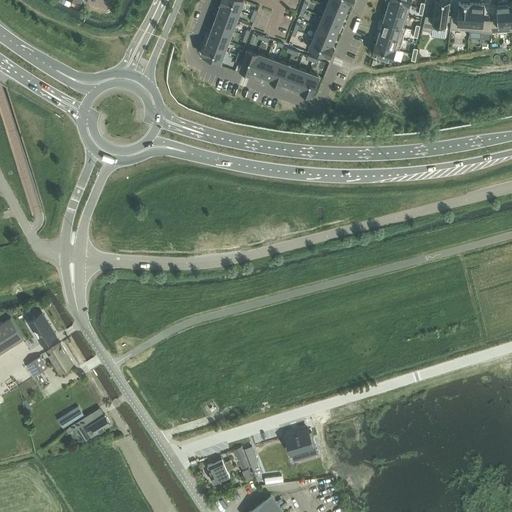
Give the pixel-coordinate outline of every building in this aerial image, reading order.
[(221,0),(220,3),(240,10),(243,0),(221,0)] [(350,3),(343,0),(329,0),(327,5),(345,13),(349,3),(350,3)] [(411,5),(395,0),(389,0),(386,9),(407,16),(411,5)] [(425,15),(422,29),(432,31),(433,28),(445,30),(449,0),(435,0),(433,16),(425,15)] [(451,17),(450,28),(469,30),(470,15),(471,2),(470,2),(469,0),(460,0),(461,1),(459,1),(458,17),(451,17)] [(490,20),(490,32),(511,30),(509,2),(507,2),(507,0),(498,1),(499,3),(496,3),(497,20),(490,20)] [(470,15),(469,30),(482,30),(482,31),(490,32),(490,20),(483,20),(484,3),(471,2),(470,15)] [(218,13),(236,20),(240,10),(220,3),(221,4),(218,13)] [(327,5),(322,16),(340,23),(342,19),(343,19),(346,14),(345,13),(327,5)] [(407,16),(386,9),(383,20),(406,27),(404,26),(407,16)] [(232,30),(236,20),(218,13),(216,17),(214,23),(232,30)] [(322,16),(318,26),(336,34),(336,33),(337,34),(340,28),(338,28),(340,23),(322,16)] [(406,27),(383,20),(380,31),(403,38),(406,27)] [(228,40),(232,30),(214,23),(212,30),(210,34),(228,40)] [(318,26),(314,37),(333,45),(333,44),(332,44),(336,34),(318,26)] [(403,38),(380,31),(376,42),(399,49),(403,38)] [(225,50),(228,40),(210,34),(207,43),(205,43),(225,50)] [(331,48),(333,45),(314,37),(309,48),(318,51),(328,56),(331,48)] [(399,49),(376,42),(373,53),(393,60),(397,49),(399,50),(399,49)] [(225,50),(205,43),(201,54),(221,61),(225,50)] [(258,53),(247,49),(243,59),(240,68),(245,70),(250,72),(252,68),(258,53)] [(251,71),(261,74),(265,65),(268,56),(261,54),(258,53),(252,68),(250,72),(251,72),(251,71)] [(270,79),(271,79),(278,60),(272,58),(268,56),(265,65),(261,74),(271,78),(270,79)] [(276,81),(281,83),(288,64),(278,60),(271,79),(276,81)] [(282,82),(291,86),(298,68),(288,64),(281,83),(282,82)] [(301,90),(301,91),(308,71),(298,68),(291,86),(301,89),(301,90)] [(319,75),(308,71),(301,91),(312,95),(319,75)] [(43,313),(29,322),(38,338),(42,344),(43,344),(57,336),(47,319),(43,313)] [(11,317),(0,324),(0,352),(24,338),(11,317)] [(60,371),(74,363),(61,342),(47,351),(60,371)] [(34,375),(47,366),(40,355),(27,364),(34,375)] [(13,386),(6,390),(9,396),(17,391),(13,386)] [(79,405),(68,412),(73,421),(84,414),(79,405)] [(71,425),(67,428),(69,431),(77,427),(78,428),(79,427),(86,439),(111,423),(105,414),(96,419),(92,412),(84,417),(71,425)] [(299,432),(286,436),(291,452),(313,445),(307,426),(298,429),(299,432)] [(243,468),(250,465),(241,446),(234,449),(243,468)] [(215,482),(230,476),(228,470),(234,467),(231,460),(225,462),(223,458),(208,465),(212,474),(211,475),(215,482)] [(249,468),(243,471),(247,480),(253,477),(249,468)] [(247,511),(284,511),(271,494),(247,511)]
